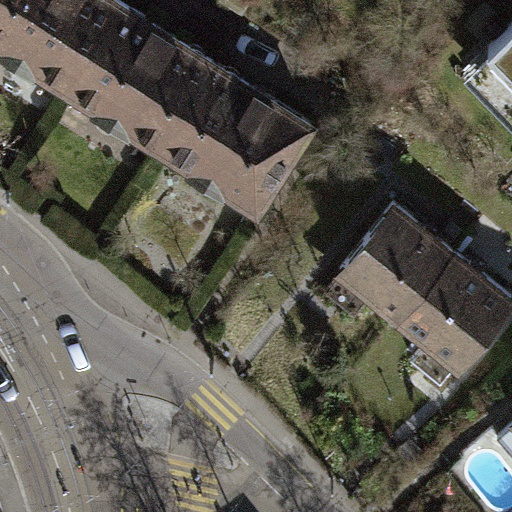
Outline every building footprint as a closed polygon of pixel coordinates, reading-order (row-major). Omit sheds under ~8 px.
[(118,0),(117,0),(0,0),(0,42),(65,84),(118,0)] [(213,60),(118,0),(65,84),(160,144),(213,60)] [(511,19),(486,45),(511,71),(511,19)] [(308,121),(213,60),(160,144),(255,204),(308,121)] [(451,244),(392,196),(339,262),(398,310),(451,244)] [(509,292),(451,244),(398,310),(456,357),(509,292)] [(511,417),(495,432),(511,451),(511,417)]
